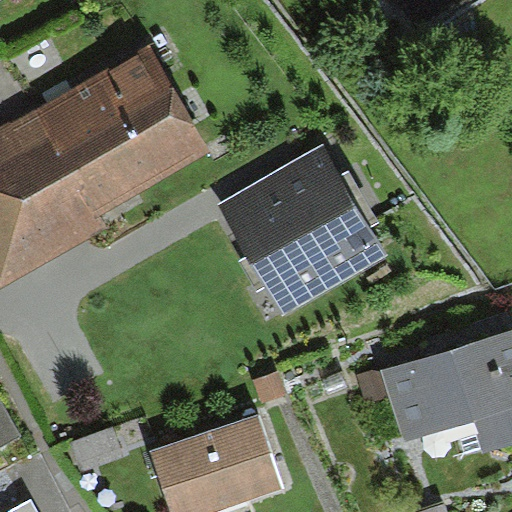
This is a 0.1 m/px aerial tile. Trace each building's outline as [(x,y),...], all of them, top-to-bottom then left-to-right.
[(99,215),(213,151),(152,43),(0,127),(0,289),(107,229),(99,215)] [(221,204),(285,315),(386,256),(322,146),(221,204)] [(485,453),(511,444),(511,329),(382,370),(391,398),(406,442),(475,421),(485,453)] [(370,404),(391,398),(382,370),(361,376),(370,404)] [(287,395),(278,371),(253,380),(263,404),(287,395)] [(0,396),(0,450),(23,438),(0,396)] [(171,511),(209,511),(284,487),(259,414),(151,451),(171,511)] [(37,511),(30,500),(7,511),(37,511)] [(449,511),(447,503),(422,511),(449,511)]
